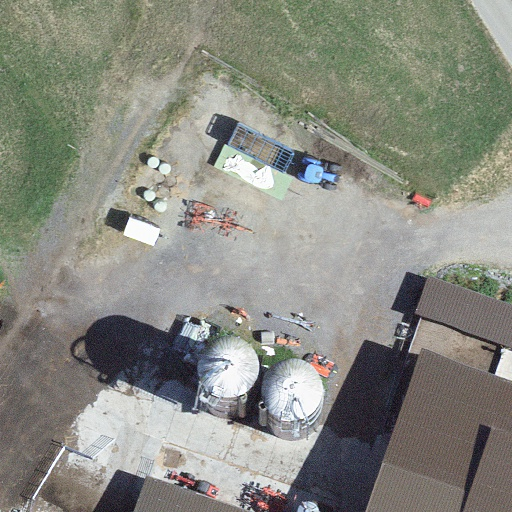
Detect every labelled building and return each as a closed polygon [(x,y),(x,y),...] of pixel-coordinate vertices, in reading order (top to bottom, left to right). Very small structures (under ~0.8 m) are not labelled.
[(511,303),(429,276),(414,319),(511,351),(511,303)] [(511,511),(511,384),(425,355),(381,474),(493,511),(511,511)] [(250,367),(227,358),(210,364),(201,374),(198,389),(205,409),(223,419),(239,417),(252,408),(259,389),(250,367)] [(307,437),(320,422),(320,398),(311,387),(298,380),(284,381),(271,388),(263,402),(262,412),(270,431),(288,440),(307,437)] [(493,511),(381,474),(367,511),(218,511),(146,487),(137,511),(493,511)]
